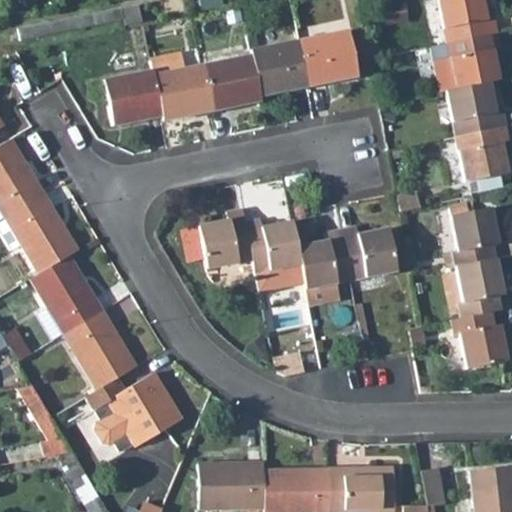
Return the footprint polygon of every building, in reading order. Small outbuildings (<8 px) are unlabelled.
[(197,0),(200,12),(221,7),(219,0),(197,0)] [(435,0),(445,44),(495,34),(491,17),(484,19),(479,0),(435,0)] [(140,22),(136,5),(121,8),(124,25),(140,22)] [(122,20),(120,8),(16,29),(18,41),(122,20)] [(355,76),(346,31),(297,41),(306,84),(323,80),(323,83),(355,76)] [(445,44),(429,48),(439,93),(445,92),(486,83),(496,81),(490,51),(498,49),(495,34),(445,44)] [(289,87),(306,84),(297,41),(248,51),(249,56),(257,96),(289,90),(289,87)] [(249,56),(200,66),(209,109),(226,105),(226,107),(258,101),(257,96),(249,56)] [(192,112),(209,109),(200,66),(151,76),(159,114),(160,121),(192,115),(192,112)] [(159,114),(151,76),(150,71),(101,81),(110,126),(142,120),(142,117),(159,114)] [(445,92),(454,137),(504,127),(500,111),(492,112),(486,83),(445,92)] [(499,144),(507,142),(504,127),(454,137),(463,182),(505,174),(499,144)] [(0,213),(3,219),(42,195),(9,139),(0,144),(0,213)] [(415,193),(395,196),(398,211),(418,207),(415,193)] [(76,250),(42,195),(3,219),(18,244),(37,274),(67,256),(76,250)] [(455,251),(450,252),(453,267),(493,259),(491,245),(495,245),(488,208),(464,213),(462,206),(447,209),(455,251)] [(224,213),(226,221),(196,227),(204,269),(250,260),(242,223),(240,210),(224,213)] [(0,233),(10,249),(18,244),(3,219),(0,220),(0,233)] [(302,284),(295,247),(290,222),(260,228),(259,220),(242,223),(250,260),(256,293),(302,284)] [(356,235),(355,227),(339,230),(349,281),(395,271),(386,229),(356,235)] [(302,284),(306,305),(337,299),(334,284),(349,281),(339,230),(323,233),(325,242),(295,247),(302,284)] [(61,335),(101,311),(67,256),(37,274),(28,280),(45,309),(61,335)] [(496,296),(501,295),(493,259),(453,267),(461,303),(456,303),(459,318),(489,312),(499,310),(496,296)] [(35,315),(51,341),(61,335),(45,309),(35,315)] [(134,367),(101,311),(61,335),(95,391),(115,378),(134,367)] [(497,325),(492,326),(489,312),(459,318),(449,320),(453,335),(457,334),(464,369),(504,362),(497,325)] [(422,343),(419,328),(408,330),(411,346),(422,343)] [(13,329),(1,337),(6,347),(16,363),(29,355),(13,329)] [(267,362),(261,338),(245,350),(247,352),(266,363),(267,362)] [(345,344),(349,363),(365,360),(361,340),(345,344)] [(297,355),(270,361),(272,371),(284,376),(300,373),(297,355)] [(133,446),(178,419),(150,374),(123,391),(115,378),(95,391),(84,397),(92,411),(98,420),(93,423),(92,430),(100,444),(107,446),(112,443),(117,452),(132,444),(133,446)] [(30,386),(14,389),(46,441),(35,443),(43,457),(58,454),(70,452),(30,386)] [(60,466),(86,511),(105,511),(70,452),(58,454),(60,466)] [(261,470),(261,463),(197,464),(198,510),(262,508),(261,470)] [(511,511),(511,467),(468,473),(472,511),(511,511)] [(391,511),(391,468),(326,469),(327,511),(391,511)] [(426,511),(432,511),(431,505),(443,503),(436,468),(419,472),(425,505),(426,511)] [(327,511),(326,469),(261,470),(262,508),(262,511),(327,511)] [(143,502),(138,511),(158,511),(160,509),(143,502)]
